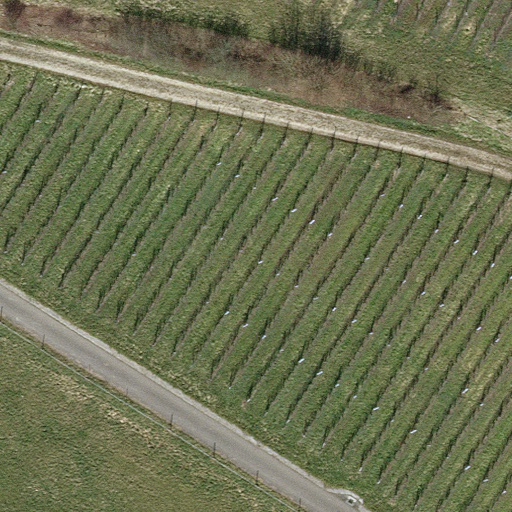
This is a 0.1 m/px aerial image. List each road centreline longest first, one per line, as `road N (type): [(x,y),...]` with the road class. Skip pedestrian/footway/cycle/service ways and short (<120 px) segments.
road 1 (track): [(0,51),(511,169)]
road 2 (track): [(337,511),(0,298)]
